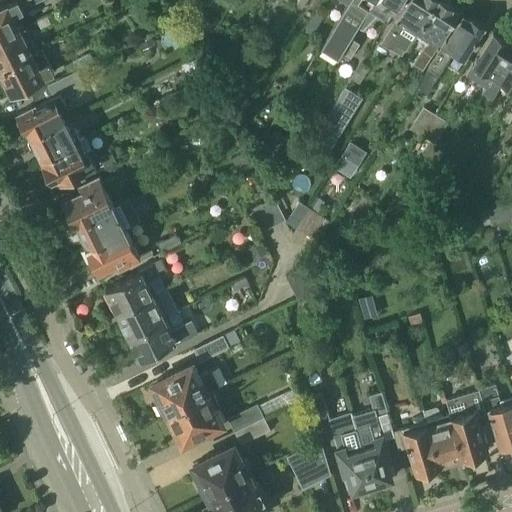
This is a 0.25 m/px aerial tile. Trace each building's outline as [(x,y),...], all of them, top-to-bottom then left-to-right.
[(0,39),(21,28),(14,14),(23,9),(22,6),(18,0),(14,0),(0,7),(0,39)] [(299,0),(296,5),(302,9),(307,0),(299,0)] [(350,0),(349,3),(321,47),(339,58),(343,52),(352,38),(359,26),(370,10),(358,2),(359,0),(350,0)] [(393,11),(400,0),(375,0),(370,10),(359,26),(363,28),(377,14),(387,21),(393,11)] [(400,0),(393,11),(399,15),(381,43),(391,49),(395,43),(406,50),(418,30),(436,0),(400,0)] [(436,0),(418,30),(429,37),(413,63),(423,69),(460,11),(451,5),(452,3),(451,0),(436,0)] [(417,88),(426,94),(453,51),(465,58),(485,26),(464,13),(417,88)] [(51,23),(47,15),(36,21),(40,29),(51,23)] [(315,29),(309,25),(303,34),(310,38),(315,29)] [(0,68),(33,52),(21,28),(0,39),(0,68)] [(483,92),(484,93),(511,48),(511,42),(494,31),(467,74),(487,86),(483,92)] [(143,49),(155,43),(150,34),(138,40),(143,49)] [(351,57),(360,43),(352,38),(343,52),(351,57)] [(511,48),(484,93),(493,98),(504,82),(511,86),(511,48)] [(0,80),(4,84),(6,83),(12,93),(54,71),(49,61),(40,65),(33,52),(0,68),(0,80)] [(82,56),(86,65),(94,61),(90,53),(82,56)] [(202,75),(213,70),(205,53),(195,59),(202,75)] [(228,55),(221,68),(240,78),(247,66),(228,55)] [(76,59),(64,65),(68,73),(76,70),(80,68),(76,59)] [(31,134),(64,118),(58,107),(71,100),(68,94),(84,86),(76,70),(68,73),(31,91),(37,103),(19,112),(20,114),(19,115),(18,119),(18,123),(21,125),(25,126),(26,126),(27,128),(28,128),(31,134)] [(328,153),(363,96),(346,85),(310,142),(328,153)] [(511,100),(511,101),(501,118),(509,123),(511,117),(511,100)] [(424,106),(410,127),(422,135),(436,113),(424,106)] [(422,135),(435,142),(448,121),(436,113),(422,135)] [(43,157),(75,141),(79,139),(74,128),(70,130),(64,118),(31,134),(32,135),(31,136),(29,141),(32,146),(37,148),(38,148),(43,157)] [(235,146),(245,141),(237,125),(227,129),(235,146)] [(272,156),(286,135),(273,127),(259,148),(272,156)] [(79,139),(75,141),(43,157),(45,162),(44,162),(45,164),(44,165),(43,168),(43,171),(44,173),(46,176),(49,177),(52,178),(52,179),(57,177),(59,182),(92,166),(85,151),(92,147),(86,135),(79,139)] [(248,168),(257,163),(250,148),(241,153),(248,168)] [(303,154),(295,149),(285,165),(293,170),(303,154)] [(111,151),(100,156),(105,167),(116,162),(111,151)] [(75,223),(114,204),(107,190),(121,183),(116,174),(103,181),(99,174),(79,184),(82,190),(63,199),(68,210),(68,213),(71,221),(74,222),(75,223)] [(415,210),(435,222),(455,191),(435,179),(415,210)] [(458,191),(450,204),(459,210),(467,197),(458,191)] [(86,245),(86,246),(126,227),(141,220),(130,196),(114,204),(75,223),(80,234),(79,237),(83,244),(86,245)] [(274,197),(262,203),(273,224),(285,218),(274,197)] [(262,230),(273,224),(262,203),(251,208),(262,230)] [(308,237),(321,216),(311,210),(298,231),(308,237)] [(331,222),(321,216),(308,237),(318,244),(331,222)] [(435,226),(439,241),(459,235),(454,220),(435,226)] [(133,242),(126,227),(86,246),(87,248),(86,251),(90,258),(93,260),(98,271),(118,261),(120,267),(140,257),(133,242)] [(183,242),(179,232),(160,241),(165,251),(183,242)] [(263,240),(248,247),(253,259),(268,252),(263,240)] [(369,248),(353,253),(358,268),(374,263),(369,248)] [(106,287),(117,311),(153,293),(166,287),(159,273),(167,269),(161,257),(138,268),(140,270),(106,287)] [(293,286),(315,275),(309,264),(287,274),(293,286)] [(315,275),(293,286),(298,297),(320,287),(315,275)] [(117,311),(129,334),(164,317),(179,310),(167,286),(166,287),(153,293),(117,311)] [(320,300),(306,295),(302,306),(316,311),(320,300)] [(177,344),(198,332),(191,317),(185,320),(180,309),(179,310),(164,317),(129,334),(141,358),(175,341),(177,344)] [(409,315),(411,324),(422,321),(420,312),(409,315)] [(241,342),(234,328),(194,348),(201,362),(241,342)] [(157,403),(162,414),(208,391),(219,386),(211,369),(200,374),(193,361),(153,381),(160,396),(157,403)] [(479,388),(480,389),(483,399),(487,398),(501,445),(511,441),(511,399),(502,402),(496,383),(479,388)] [(442,402),(447,401),(446,399),(443,389),(439,390),(442,402)] [(480,389),(446,399),(447,401),(450,413),(463,455),(487,448),(482,431),(492,428),(484,403),(483,399),(480,389)] [(208,391),(162,414),(168,426),(175,426),(183,441),(223,421),(208,391)] [(333,428),(330,417),(323,393),(311,396),(321,432),(332,429),(333,428)] [(379,417),(389,413),(383,393),(373,396),(376,408),(379,417)] [(234,430),(264,415),(258,402),(228,417),(234,430)] [(426,415),(440,462),(463,455),(450,413),(441,415),(439,407),(435,406),(424,409),(426,415)] [(376,408),(353,415),(358,432),(362,447),(373,482),(376,481),(379,485),(386,483),(387,478),(392,477),(390,468),(395,467),(384,433),(383,433),(381,425),(379,417),(376,408)] [(351,411),(330,417),(333,428),(332,429),(337,447),(336,447),(347,480),(352,479),(354,487),(356,487),(360,490),(368,488),(369,483),(373,482),(362,447),(358,432),(353,415),(352,415),(351,411)] [(271,429),(264,415),(234,430),(241,443),(271,429)] [(413,418),(415,423),(394,429),(399,448),(408,445),(416,469),(440,462),(426,415),(413,418)] [(320,440),(289,455),(301,480),(312,475),(316,483),(331,476),(320,440)] [(209,491),(209,493),(248,474),(233,444),(194,463),(202,479),(200,480),(199,481),(198,483),(198,485),(198,486),(199,488),(200,490),(202,491),(203,492),(206,492),(207,491),(209,491)] [(283,493),(298,486),(282,453),(267,461),(283,493)] [(252,482),(248,474),(209,493),(214,502),(211,503),(209,508),(211,511),(252,511),(267,503),(256,480),(252,482)]
